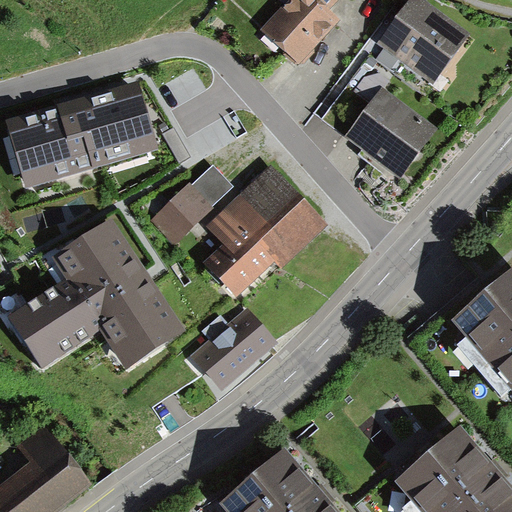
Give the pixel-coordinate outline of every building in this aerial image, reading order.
[(290,0),(255,34),(290,70),(339,23),(328,12),(341,0),(290,0)] [(467,29),(423,0),(404,0),(376,43),(433,81),(467,29)] [(432,124),(375,80),(335,130),(392,175),(432,124)] [(136,82),(8,122),(12,134),(6,136),(20,182),(28,179),(32,193),(159,153),(136,82)] [(160,219),(179,239),(232,189),(213,169),(160,219)] [(323,227),(275,174),(216,228),(235,249),(214,268),(242,300),(323,227)] [(187,333),(112,218),(52,257),(68,281),(12,317),(42,364),(99,326),(129,371),(187,333)] [(511,273),(452,324),(511,393),(511,273)] [(194,364),(223,395),(278,343),(249,312),(194,364)] [(0,491),(0,511),(63,511),(94,489),(45,426),(18,448),(32,467),(0,491)] [(456,430),(395,483),(420,511),(511,511),(511,492),(497,476),(456,430)] [(333,511),(325,501),(287,454),(224,505),(229,511),(333,511)]
